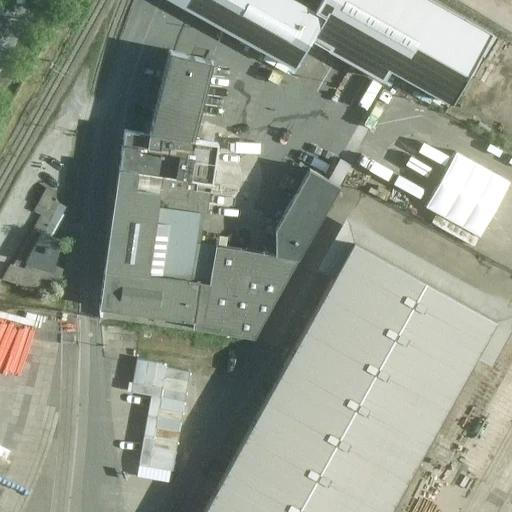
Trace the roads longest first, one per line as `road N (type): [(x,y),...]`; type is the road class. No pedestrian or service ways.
road 1 (residential): [(144,0),(98,181),(79,511)]
road 2 (unknown): [(268,198),(317,102),(357,126),(386,130),(438,120),(511,160)]
